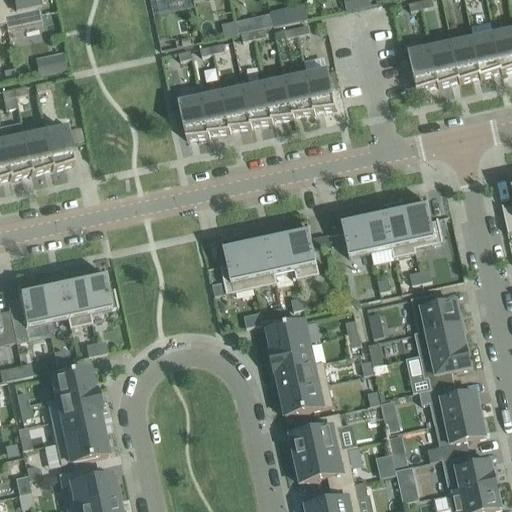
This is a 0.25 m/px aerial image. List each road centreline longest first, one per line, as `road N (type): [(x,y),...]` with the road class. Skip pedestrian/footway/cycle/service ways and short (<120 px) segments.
road 1 (unclassified): [(460,141),(0,240)]
road 2 (residential): [(268,511),(242,392),(220,366),(187,357),(156,370),(138,399),(157,511)]
road 3 (residential): [(460,141),(511,373)]
